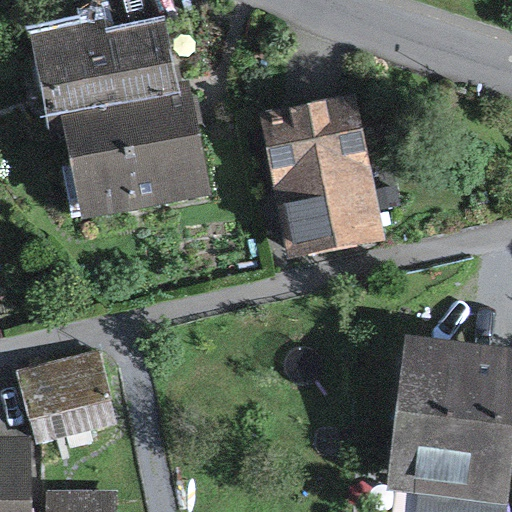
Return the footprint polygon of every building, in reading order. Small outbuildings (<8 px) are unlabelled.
[(186,103),(173,105),(166,70),(160,37),(106,47),(105,37),(38,49),(54,141),(73,138),(88,221),(204,200),(194,144),(186,103)] [(358,104),(269,122),(296,257),(384,240),(358,104)] [(499,511),(511,388),(511,366),(413,357),(400,489),(426,492),(423,511),(499,511)] [(108,433),(93,363),(19,379),(33,448),(108,433)] [(0,511),(29,511),(26,455),(0,455),(0,511)] [(115,511),(115,492),(47,493),(46,511),(115,511)]
